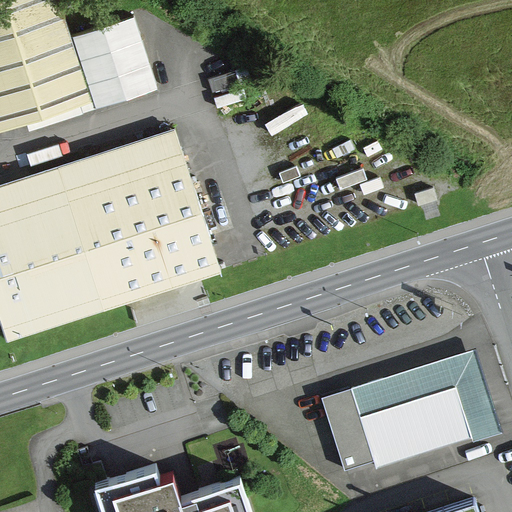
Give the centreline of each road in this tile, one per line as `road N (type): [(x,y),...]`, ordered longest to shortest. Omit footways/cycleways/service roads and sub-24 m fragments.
road 1 (tertiary): [(0,398),(480,242)]
road 2 (residential): [(0,166),(203,101)]
